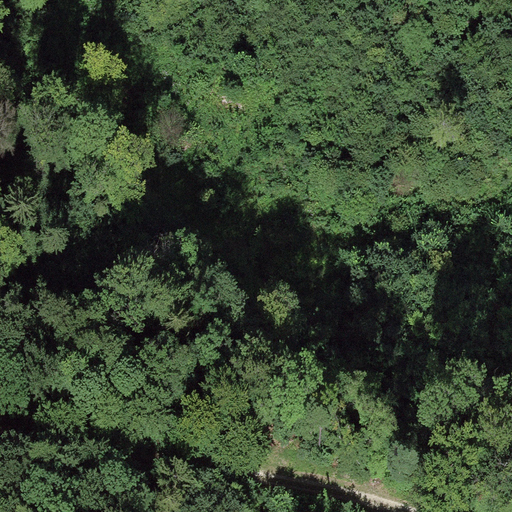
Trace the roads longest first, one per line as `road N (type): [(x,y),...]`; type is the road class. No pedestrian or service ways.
road 1 (track): [(0,436),(141,463),(304,478),(415,511)]
road 2 (track): [(153,358),(0,299)]
